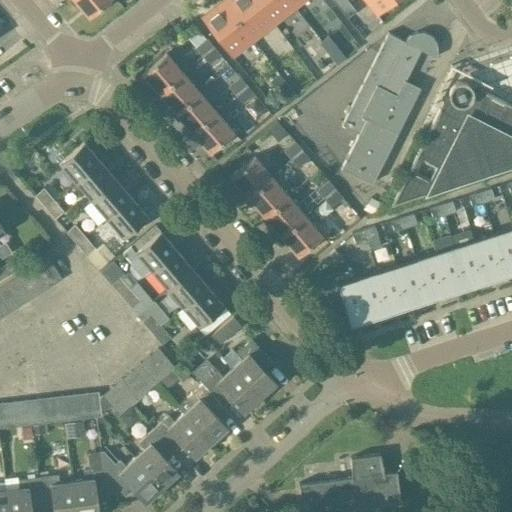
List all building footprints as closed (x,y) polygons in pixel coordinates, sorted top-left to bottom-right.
[(72,0),(86,16),(104,0),(72,0)] [(255,0),(230,0),(225,4),(252,40),(273,23),(255,0)] [(289,0),(255,0),(273,23),(295,7),(289,0)] [(347,0),(332,0),(339,9),(349,2),(347,0)] [(364,0),(376,15),(394,0),(364,0)] [(349,2),(339,9),(347,18),(356,11),(349,2)] [(225,4),(203,21),(231,56),(252,40),(225,4)] [(436,54),(437,51),(437,48),(437,46),(436,43),(435,40),(433,38),(431,36),(429,34),(427,33),(425,32),(423,32),(420,31),(417,32),(414,32),(412,33),(409,35),(406,38),(405,40),(388,32),(367,73),(341,124),(358,133),(340,168),(371,183),(397,133),(382,125),(420,49),(435,57),(436,55),(436,54)] [(328,54),(336,47),(327,36),(319,43),(328,54)] [(195,47),(202,55),(213,45),(206,37),(195,47)] [(208,63),(220,53),(213,45),(202,55),(208,63)] [(336,47),(328,54),(336,65),(344,58),(336,47)] [(165,52),(141,72),(158,92),(182,72),(165,52)] [(199,91),(182,72),(158,92),(175,112),(199,91)] [(270,81),(279,92),(287,85),(279,75),(270,81)] [(228,86),(235,94),(247,84),(240,76),(228,86)] [(511,104),(479,88),(478,85),(470,88),(470,86),(469,85),(468,83),(467,82),(465,80),(463,80),(461,79),(459,79),(458,79),(457,79),(454,80),(453,81),(452,82),(450,84),(450,85),(449,86),(449,87),(448,89),(448,90),(449,92),(449,93),(449,94),(442,97),(443,100),(391,204),(511,163),(511,104)] [(242,102),(254,92),(247,84),(235,94),(242,102)] [(287,85),(279,92),(288,103),(296,96),(287,85)] [(215,111),(199,91),(175,112),(191,132),(215,111)] [(208,152),(233,131),(215,111),(191,132),(208,152)] [(83,141),(58,162),(74,181),(99,160),(83,141)] [(294,141),(283,150),(291,158),(301,149),(294,141)] [(301,149),(291,158),(298,166),(308,157),(301,149)] [(253,155),(229,176),(246,196),(270,175),(253,155)] [(114,178),(99,160),(74,181),(90,199),(114,178)] [(246,196),(263,215),(287,194),(270,175),(246,196)] [(90,200),(82,207),(97,224),(105,217),(130,196),(114,178),(90,199),(90,200)] [(328,180),(317,190),(323,197),(324,198),(335,188),(334,188),(328,180)] [(34,194),(45,207),(54,199),(45,188),(43,187),(34,194)] [(335,188),(324,198),(330,205),(330,206),(341,196),(335,188)] [(491,188),(479,191),(483,202),(494,199),(491,188)] [(479,191),(468,195),(471,206),(483,202),(479,191)] [(287,194),(263,215),(279,235),(304,214),(287,194)] [(122,236),(146,215),(130,196),(105,217),(122,236)] [(54,218),(63,210),(54,199),(45,207),(54,218)] [(452,200),(440,204),(444,215),(455,211),(452,200)] [(440,204),(429,208),(433,218),(444,215),(440,204)] [(413,213),(402,216),(405,227),(417,224),(413,213)] [(297,255),(321,234),(304,214),(279,235),(297,255)] [(402,216),(390,220),(394,231),(405,227),(402,216)] [(74,223),(65,231),(76,243),(84,235),(74,223)] [(374,225),(363,229),(366,240),(378,236),(374,225)] [(511,268),(511,226),(493,233),(505,271),(511,268)] [(363,229),(351,233),(352,234),(355,244),(366,240),(363,229)] [(160,230),(136,251),(152,270),(176,249),(160,230)] [(505,271),(493,233),(473,239),(486,277),(505,271)] [(94,247),(84,235),(76,243),(85,254),(94,247)] [(486,277),(473,239),(454,245),(466,283),(486,277)] [(466,283),(454,245),(435,252),(447,290),(466,283)] [(176,249),(152,270),(167,288),(192,267),(176,249)] [(334,249),(325,256),(333,265),(342,258),(334,249)] [(447,290),(435,252),(415,258),(428,296),(447,290)] [(47,256),(37,262),(51,284),(61,278),(47,256)] [(18,268),(11,258),(0,265),(0,271),(4,277),(18,268)] [(428,296),(415,258),(396,264),(408,302),(428,296)] [(37,262),(26,269),(40,291),(51,284),(37,262)] [(408,302),(396,264),(376,270),(389,309),(408,302)] [(192,267),(167,288),(183,307),(207,285),(192,267)] [(26,269),(16,276),(30,297),(40,291),(26,269)] [(389,309),(376,270),(357,277),(369,315),(389,309)] [(16,276),(6,282),(20,304),(30,297),(16,276)] [(119,276),(110,283),(121,296),(130,289),(119,276)] [(369,315),(357,277),(338,283),(338,282),(336,282),(337,283),(349,321),(369,315)] [(6,282),(0,285),(0,295),(10,311),(20,304),(6,282)] [(199,325),(224,304),(207,285),(183,307),(199,325)] [(130,289),(121,296),(129,306),(138,298),(130,289)] [(0,295),(0,316),(10,311),(0,295)] [(150,312),(141,320),(152,333),(161,325),(150,312)] [(213,332),(211,334),(219,343),(240,325),(238,323),(233,316),(213,332)] [(161,325),(152,333),(161,343),(170,336),(161,325)] [(258,396),(274,381),(258,364),(267,355),(250,337),(235,352),(241,358),(232,367),(258,396)] [(174,366),(157,346),(147,355),(165,375),(174,366)] [(147,355),(138,362),(155,383),(165,375),(147,355)] [(138,362),(129,370),(146,390),(155,383),(138,362)] [(196,366),(191,371),(202,383),(218,400),(226,393),(242,411),(258,396),(232,367),(222,375),(216,369),(211,364),(202,372),(196,366)] [(129,370),(120,378),(137,398),(146,390),(129,370)] [(120,378),(110,386),(127,406),(137,398),(120,378)] [(202,383),(177,406),(183,411),(210,440),(225,426),(209,409),(218,400),(202,383)] [(101,395),(111,406),(118,414),(127,406),(110,386),(101,394),(101,395)] [(101,416),(99,402),(99,396),(98,390),(86,391),(89,417),(101,416)] [(86,391),(74,393),(77,419),(89,417),(86,391)] [(74,393),(62,394),(65,420),(77,419),(74,393)] [(62,394),(50,396),(52,421),(65,420),(62,394)] [(50,396),(37,397),(40,423),(52,421),(50,396)] [(37,397),(25,398),(28,424),(40,423),(37,397)] [(25,398),(13,400),(16,426),(17,425),(28,424),(25,398)] [(13,400),(1,401),(4,427),(16,426),(13,400)] [(173,421),(167,414),(152,428),(168,446),(177,437),(194,455),(210,440),(183,411),(173,421)] [(138,442),(143,447),(134,456),(161,485),(177,471),(160,453),(168,446),(152,428),(138,442)] [(101,450),(100,450),(100,451),(105,492),(121,490),(129,483),(145,500),(161,485),(134,456),(124,465),(118,459),(115,463),(101,450)] [(84,479),(72,480),(75,511),(97,511),(95,493),(105,492),(100,451),(86,452),(88,469),(83,470),(84,479)] [(307,511),(399,501),(395,469),(384,470),(380,452),(350,456),(350,475),(298,481),(301,511),(307,511)] [(57,473),(39,476),(42,500),(52,499),(53,511),(75,511),(72,480),(59,482),(57,473)] [(18,487),(5,489),(8,511),(30,511),(29,502),(42,500),(39,476),(17,479),(18,487)] [(0,511),(8,511),(5,489),(0,489),(0,511)]
